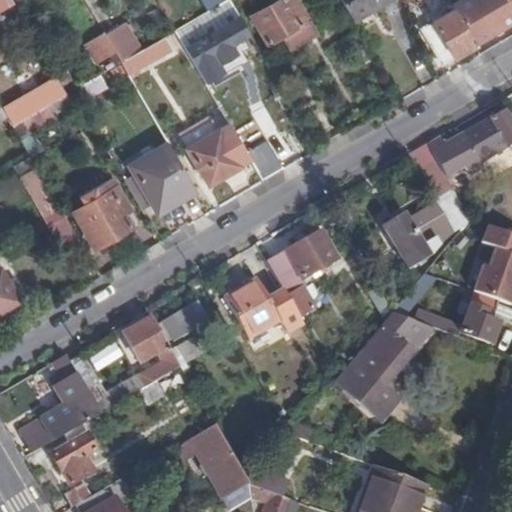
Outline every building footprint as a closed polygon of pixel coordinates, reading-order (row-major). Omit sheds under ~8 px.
[(0,0),(0,8),(13,1),(11,0),(0,0)] [(199,0),(205,10),(223,0),(199,0)] [(318,35),(297,0),(278,0),(252,16),(268,42),(281,35),(292,51),(318,35)] [(342,0),(354,22),(391,0),(342,0)] [(421,17),(427,25),(454,9),(453,7),(449,0),(421,17)] [(454,9),(464,25),(467,24),(478,43),(511,23),(511,6),(508,0),(464,0),(453,7),(454,9)] [(466,40),(471,37),(464,25),(454,9),(427,25),(420,29),(441,65),(470,48),(466,40)] [(186,48),(209,88),(246,64),(236,45),(252,36),(241,16),(218,30),(206,36),(186,48)] [(121,61),(139,51),(122,23),(104,34),(121,61)] [(203,31),(206,36),(218,30),(214,25),(203,31)] [(171,49),(165,36),(139,51),(121,61),(127,72),(128,75),(171,49)] [(96,63),(103,59),(92,40),(84,45),(96,63)] [(121,61),(104,71),(111,82),(127,72),(121,61)] [(83,84),(90,98),(108,89),(101,75),(83,84)] [(72,103),(66,94),(47,105),(51,115),(72,103)] [(51,115),(47,105),(22,119),(28,133),(54,119),(51,115)] [(441,138),(426,146),(435,163),(442,174),(467,160),(471,166),(482,162),(511,144),(511,131),(502,114),(465,135),(458,144),(460,148),(450,153),(441,138)] [(12,126),(18,138),(28,133),(22,119),(12,126)] [(180,137),(187,149),(218,131),(211,120),(180,137)] [(240,167),(219,130),(218,131),(187,149),(209,185),(240,167)] [(155,209),(194,188),(168,144),(131,166),(155,209)] [(38,169),(31,158),(18,165),(24,177),(38,169)] [(442,174),(435,163),(419,172),(435,199),(440,196),(451,189),(442,174)] [(38,169),(24,177),(42,207),(54,199),(38,169)] [(100,196),(117,186),(112,178),(94,188),(100,196)] [(123,212),(131,209),(117,186),(100,196),(94,188),(79,196),(83,205),(72,212),(94,249),(132,226),(123,212)] [(451,189),(440,196),(461,232),(469,222),(451,189)] [(398,226),(386,233),(407,272),(433,257),(443,245),(440,241),(453,235),(437,205),(410,220),(405,213),(394,219),(398,226)] [(74,232),(64,215),(53,222),(62,239),(74,232)] [(382,227),(386,233),(398,226),(394,219),(382,227)] [(62,239),(53,222),(42,228),(51,243),(56,241),(68,262),(86,252),(74,232),(62,239)] [(511,230),(490,222),(466,286),(510,302),(511,297),(511,230)] [(321,231),(266,263),(281,288),(283,291),(317,271),(320,276),(325,273),(323,268),(337,260),(321,231)] [(0,311),(13,304),(3,286),(9,283),(1,268),(0,268),(0,311)] [(423,278),(392,313),(403,318),(431,285),(423,278)] [(283,291),(281,288),(266,298),(254,279),(222,298),(248,340),(279,322),(288,334),(304,326),(283,291)] [(3,286),(13,304),(19,299),(9,283),(3,286)] [(392,313),(377,288),(368,293),(386,321),(392,313)] [(431,328),(488,350),(497,323),(484,318),(486,310),(495,314),(499,301),(474,293),(462,327),(417,310),(414,321),(431,328)] [(173,338),(207,319),(198,303),(164,322),(173,338)] [(381,418),(394,403),(399,398),(383,384),(431,328),(414,321),(403,318),(392,313),(386,321),(353,359),(363,367),(348,385),(347,388),(381,418)] [(171,353),(150,319),(122,335),(140,364),(158,353),(164,362),(128,382),(135,393),(139,390),(152,383),(178,367),(171,353)] [(175,350),(171,353),(178,367),(180,371),(186,367),(175,350)] [(64,356),(53,362),(63,379),(52,385),(64,404),(37,418),(38,420),(52,441),(89,420),(98,414),(92,404),(88,396),(69,364),(64,356)] [(81,358),(69,364),(88,396),(98,389),(81,358)] [(135,393),(128,382),(108,395),(114,405),(135,393)] [(152,383),(139,390),(147,404),(160,397),(152,383)] [(92,404),(98,414),(114,405),(108,395),(92,404)] [(288,428),(295,424),(293,418),(284,422),(288,428)] [(52,441),(38,420),(17,432),(30,454),(52,441)] [(89,420),(52,441),(58,450),(86,435),(95,430),(89,420)] [(299,424),(289,436),(311,444),(316,431),(299,424)] [(186,441),(221,500),(222,499),(248,485),(234,463),(212,425),(186,441)] [(86,435),(58,450),(52,454),(69,485),(88,475),(83,467),(89,465),(84,456),(95,450),(86,435)] [(234,463),(248,485),(257,474),(246,456),(234,463)] [(83,467),(88,475),(93,471),(89,465),(83,467)] [(416,511),(426,487),(378,468),(360,511),(416,511)] [(257,474),(248,485),(283,497),(288,484),(257,474)] [(62,496),(70,508),(75,506),(91,496),(82,484),(62,496)] [(251,511),(249,495),(248,485),(222,499),(229,511),(237,508),(239,511),(251,511)] [(283,497),(248,485),(249,495),(266,501),(261,511),(283,511),(288,500),(283,497)] [(91,496),(75,506),(77,511),(87,511),(113,497),(107,488),(91,496)] [(122,511),(113,497),(87,511),(122,511)]
